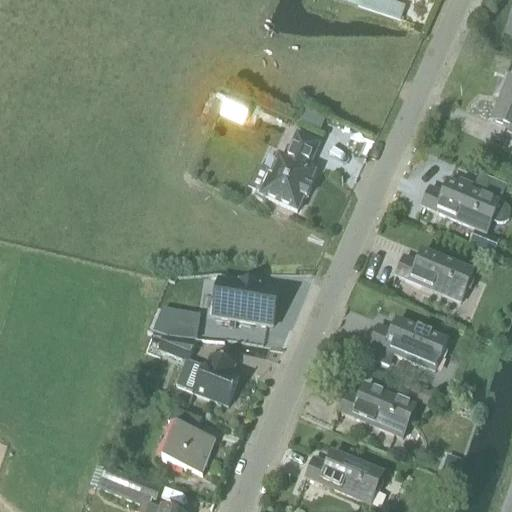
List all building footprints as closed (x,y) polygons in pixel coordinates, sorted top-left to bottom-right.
[(401,22),(405,8),(379,0),(346,0),(345,4),(401,22)] [(511,81),(510,80),(493,124),(511,131),(511,81)] [(238,127),(244,110),(228,103),(221,120),(238,127)] [(258,170),(250,190),(263,196),(261,200),(298,216),(304,201),(307,202),(312,192),(309,191),(316,176),(308,172),(320,147),(297,137),(286,163),(279,159),(272,175),(258,170)] [(474,188),(459,182),(457,188),(449,184),(442,195),(430,190),(422,210),(488,236),(493,224),(497,226),(500,227),(503,227),(507,225),(510,221),(511,218),(511,213),(509,210),(507,207),(503,206),(500,206),(472,194),(474,188)] [(492,257),(497,245),(475,235),(470,247),(492,257)] [(475,275),(423,253),(417,264),(405,259),(396,279),(462,306),(475,275)] [(220,283),(214,320),(273,330),(279,293),(220,283)] [(437,375),(449,346),(398,324),(393,335),(380,329),(366,362),(388,371),(394,357),(437,375)] [(164,343),(161,353),(191,363),(197,345),(164,343)] [(187,362),(178,389),(229,406),(238,380),(187,362)] [(418,412),(365,389),(360,401),(348,396),(339,415),(405,441),(418,412)] [(203,480),(215,444),(197,438),(202,422),(175,412),(169,427),(175,429),(162,466),(203,480)] [(384,478),(334,456),(328,468),(315,462),(307,480),(372,507),(384,478)] [(461,464),(448,460),(441,478),(454,483),(461,464)] [(156,506),(161,492),(106,473),(99,493),(141,509),(140,511),(157,511),(149,509),(151,504),(156,506)]
